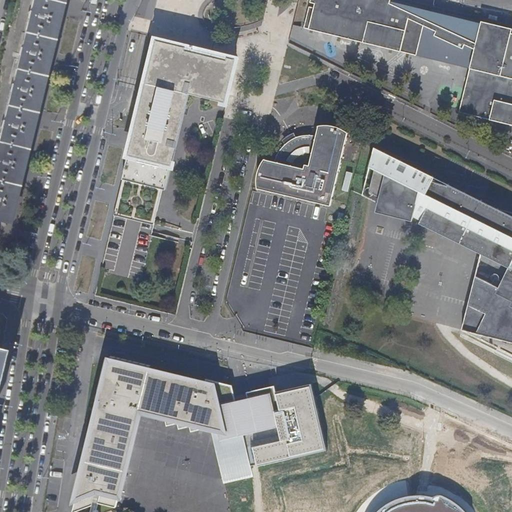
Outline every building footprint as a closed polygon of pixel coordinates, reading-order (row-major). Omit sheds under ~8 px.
[(0,221),(6,223),(12,202),(19,170),(29,132),(36,98),(46,60),(54,28),(60,0),(31,0),(25,30),(16,65),(6,107),(2,125),(0,132),(0,221)] [(415,55),(422,25),(435,31),(449,37),(473,48),(469,67),(458,112),(511,124),(511,35),(497,32),(492,51),(475,43),(428,21),(388,3),(387,8),(369,0),(314,0),(313,7),(307,6),(302,28),(353,40),(415,55)] [(475,43),(479,23),(389,1),(388,3),(428,21),(475,43)] [(492,51),(497,32),(498,25),(480,21),(479,23),(475,43),(492,51)] [(469,67),(473,48),(449,37),(448,41),(433,35),(435,31),(422,25),(415,55),(469,67)] [(511,35),(511,28),(498,25),(497,32),(511,35)] [(173,157),(189,92),(223,101),(223,102),(227,103),(238,56),(226,54),(225,58),(224,57),(220,55),(216,53),(213,52),(213,50),(212,50),(211,53),(202,51),(203,48),(201,48),(201,49),(198,49),(193,49),(187,49),(188,44),(155,37),(126,158),(112,215),(114,215),(114,217),(154,226),(154,224),(162,188),(166,189),(173,157)] [(326,205),(343,132),(338,128),(334,127),(330,126),(326,125),(322,124),(318,124),(314,125),(311,135),(308,135),(304,135),(297,135),(291,137),(288,138),(285,140),(279,145),(276,150),(274,152),(272,157),(270,161),(260,159),(259,160),(257,163),(255,169),(253,174),(252,181),(253,188),(282,194),(326,205)] [(511,211),(500,208),(440,180),(372,148),(368,166),(385,170),(376,205),(411,216),(413,211),(420,216),(418,219),(465,243),(506,265),(496,285),(474,273),(459,327),(511,341),(511,211)] [(317,402),(313,384),(277,392),(275,386),(247,393),(248,398),(237,401),(233,386),(205,379),(207,383),(198,381),(198,382),(180,378),(162,373),(150,370),(151,366),(145,364),(137,362),(127,360),(113,357),(113,359),(107,362),(105,361),(102,372),(101,379),(98,390),(94,408),(87,434),(82,459),(85,460),(84,467),(79,485),(73,511),(93,505),(93,504),(99,502),(116,507),(125,470),(129,454),(132,440),(134,434),(135,428),(136,422),(138,416),(139,409),(158,414),(164,416),(167,426),(178,424),(179,430),(190,427),(191,432),(201,430),(200,425),(211,427),(217,426),(218,431),(213,432),(223,480),(253,473),(251,467),(258,465),(272,462),(278,461),(285,459),(292,458),(292,459),(308,456),(328,451),(324,432),(320,416),(317,402)] [(87,434),(94,408),(88,407),(84,434),(87,434)] [(417,496),(397,498),(380,508),(376,511),(467,511),(454,501),(439,495),(434,496),(417,496)]
